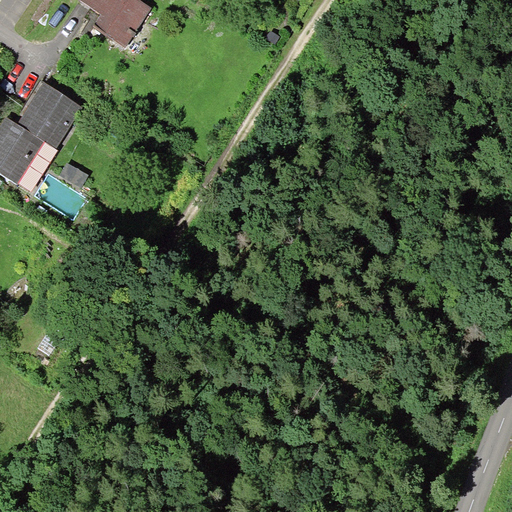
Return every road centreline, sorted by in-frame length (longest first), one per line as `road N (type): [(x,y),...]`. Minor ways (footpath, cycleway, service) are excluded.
road 1 (track): [(0,494),(323,0)]
road 2 (secondary): [(465,511),(511,397)]
